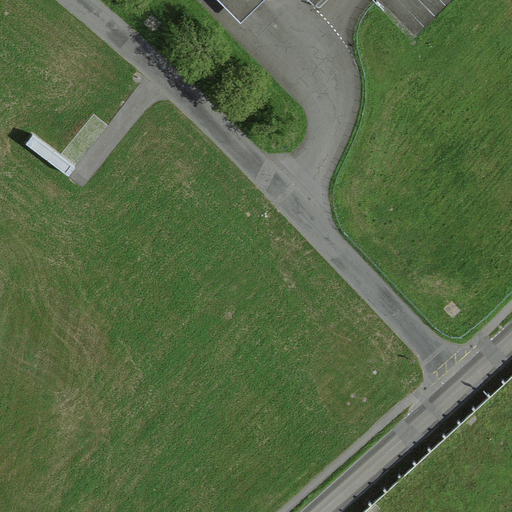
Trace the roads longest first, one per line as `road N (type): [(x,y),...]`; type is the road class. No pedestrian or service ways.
road 1 (unclassified): [(77,0),(204,104),(463,382)]
road 2 (secondary): [(320,511),(463,382)]
